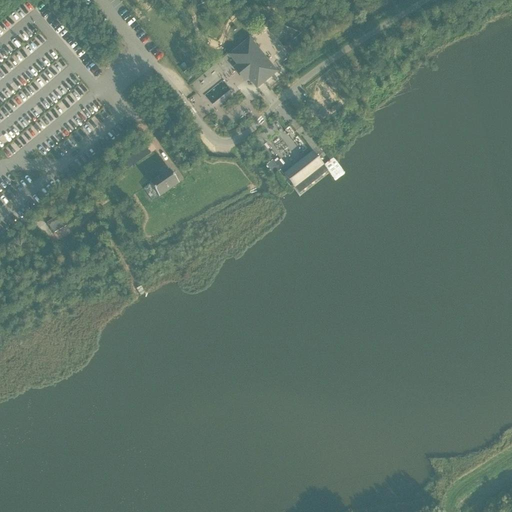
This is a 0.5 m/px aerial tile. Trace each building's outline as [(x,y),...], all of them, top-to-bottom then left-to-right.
[(250,40),(231,55),(238,64),(244,71),(250,78),(257,87),(276,72),(262,55),(250,40)] [(190,71),(184,75),(188,81),(194,76),(190,71)] [(75,130),(81,136),(85,131),(79,126),(75,130)] [(146,146),(123,162),(128,169),(150,154),(146,146)] [(313,153),(285,175),(300,194),(328,171),(313,153)] [(274,175),(281,170),(273,160),(267,165),(274,175)] [(279,160),(276,163),(280,169),(284,166),(279,160)] [(150,184),(144,189),(152,200),(158,196),(159,197),(179,183),(170,170),(150,183),(150,184)]
